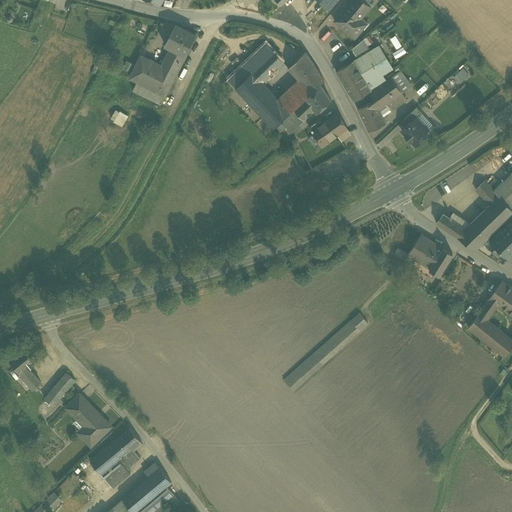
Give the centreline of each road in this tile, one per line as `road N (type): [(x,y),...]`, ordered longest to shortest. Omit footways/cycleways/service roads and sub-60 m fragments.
road 1 (secondary): [(393,190),(248,257),(0,329)]
road 2 (residential): [(233,15),(275,24),(308,44),(393,190)]
road 3 (track): [(169,114),(100,237),(36,281),(32,291),(44,302)]
road 4 (track): [(203,511),(51,327)]
road 5 (track): [(439,511),(447,474),(511,370)]
road 6 (residential): [(511,281),(428,228),(393,190)]
road 7 (secondary): [(511,114),(393,190)]
road 8 (residential): [(106,0),(180,16),(233,15)]
